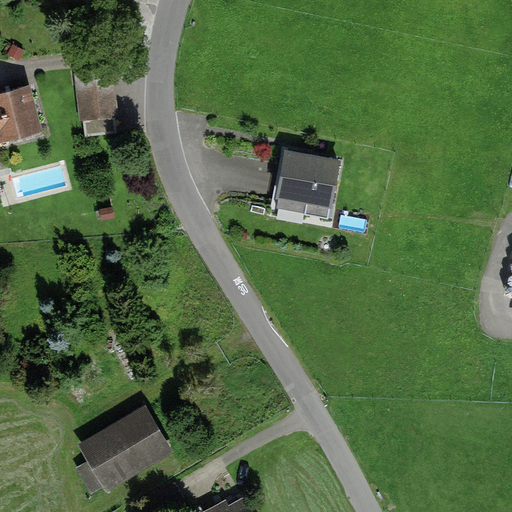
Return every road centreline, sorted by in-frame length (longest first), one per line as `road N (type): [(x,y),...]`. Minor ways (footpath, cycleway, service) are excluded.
road 1 (unclassified): [(178,0),(161,81),(177,186),(367,511)]
road 2 (track): [(82,423),(264,332)]
